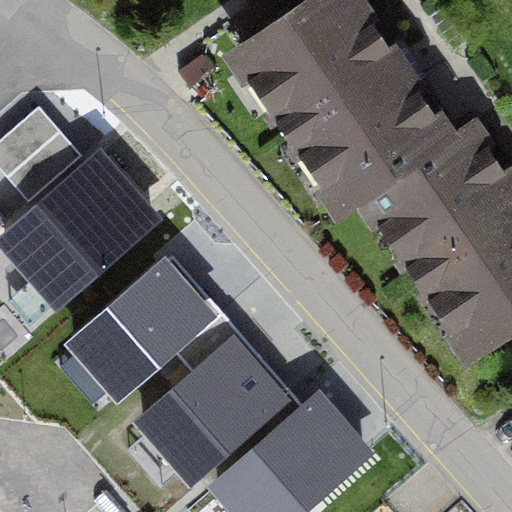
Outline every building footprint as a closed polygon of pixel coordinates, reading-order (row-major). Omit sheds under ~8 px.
[(460,145),(348,0),(314,0),(241,56),(365,217),(378,208),(460,145)] [(511,341),(511,186),(473,135),(460,145),(378,208),(492,357),(511,341)] [(57,295),(149,217),(100,161),(8,239),(57,295)] [(213,317),(167,264),(72,344),(119,398),(213,317)] [(233,340),(140,423),(193,482),(286,398),(233,340)] [(301,511),(368,454),(319,397),(215,488),(235,511),(301,511)]
